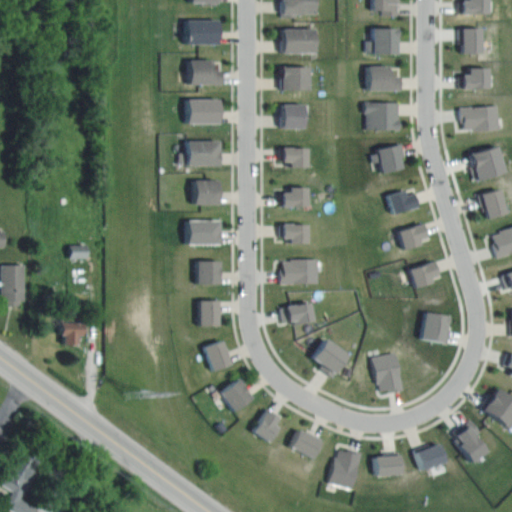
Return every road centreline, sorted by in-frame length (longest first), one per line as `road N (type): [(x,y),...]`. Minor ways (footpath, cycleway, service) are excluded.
road 1 (residential): [(372,426),(435,405),(469,371),(477,342),(477,296),(428,133),(427,0)]
road 2 (residential): [(248,0),(251,333),(283,386),(372,426)]
road 3 (tertiary): [(0,353),(213,511)]
